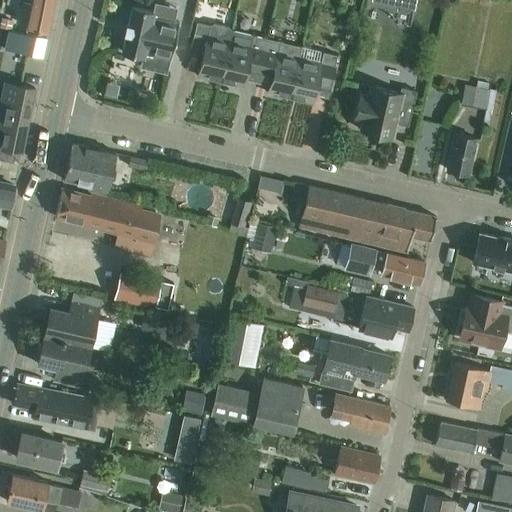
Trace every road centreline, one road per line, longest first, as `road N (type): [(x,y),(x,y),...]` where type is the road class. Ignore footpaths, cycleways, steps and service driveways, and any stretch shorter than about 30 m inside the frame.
road 1 (residential): [(56,113),(447,203)]
road 2 (residential): [(377,511),(447,203)]
road 3 (tertiary): [(0,360),(56,113)]
